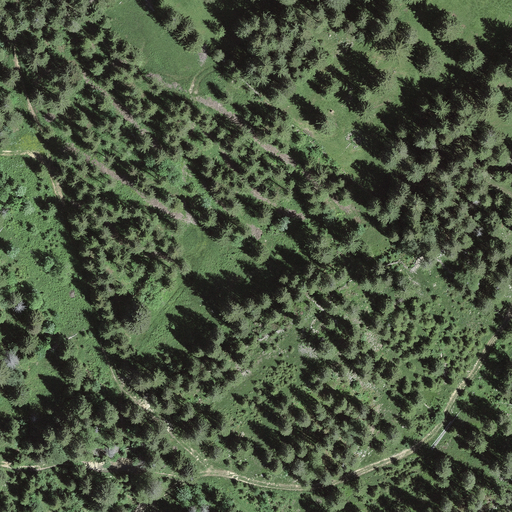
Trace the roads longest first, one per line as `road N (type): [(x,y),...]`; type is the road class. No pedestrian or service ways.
road 1 (track): [(135,467),(183,480),(212,471),(311,488),(388,461),(419,446),(511,310)]
road 2 (track): [(0,463),(135,467)]
